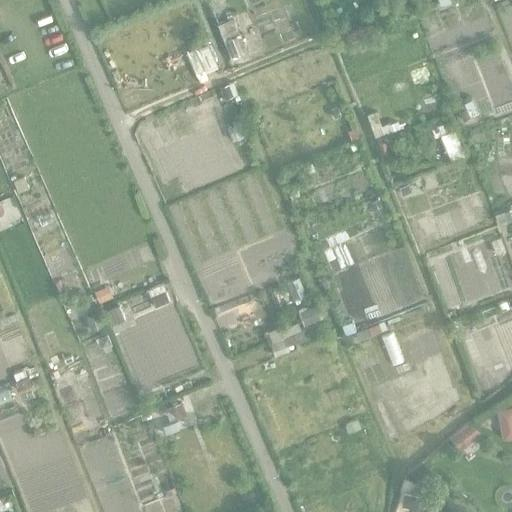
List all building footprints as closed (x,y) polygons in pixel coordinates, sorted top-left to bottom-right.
[(234,15),(218,21),(231,54),(247,48),(234,15)] [(377,42),(369,45),(371,52),(379,49),(377,42)] [(228,82),(221,85),(226,96),(233,93),(228,82)] [(337,106),(330,109),(333,116),(340,113),(337,106)] [(468,107),(461,110),(464,119),(471,116),(468,107)] [(377,110),(367,113),(375,135),(389,130),(386,121),(382,123),(377,110)] [(397,119),(388,122),(390,130),(399,127),(397,119)] [(450,121),(438,126),(450,160),(464,155),(454,129),(453,129),(450,121)] [(297,168),(287,172),(290,178),(300,174),(297,168)] [(24,176),(13,181),(18,191),(28,186),(24,176)] [(408,182),(397,185),(399,192),(403,194),(411,192),(408,182)] [(296,188),(288,191),(291,197),(299,194),(296,188)] [(377,198),(370,201),(374,208),(380,204),(377,198)] [(503,210),(494,213),(497,221),(506,218),(503,210)] [(163,283),(148,289),(155,305),(170,298),(163,283)] [(119,304),(106,310),(111,323),(125,318),(119,304)] [(316,305),(300,311),(305,323),(320,317),(316,305)] [(99,311),(86,317),(91,328),(104,322),(99,311)] [(352,320),(341,324),(345,335),(356,330),(352,320)] [(378,322),(355,331),(358,338),(381,329),(378,322)] [(279,326),(267,331),(272,341),(283,336),(279,326)] [(107,333),(99,337),(101,343),(105,344),(110,342),(107,333)] [(24,368),(13,372),(17,380),(28,375),(24,368)] [(17,380),(12,382),(16,390),(31,383),(28,375),(17,380)] [(67,380),(60,382),(62,389),(70,386),(67,380)] [(181,401),(164,407),(167,416),(185,410),(181,401)] [(503,439),(511,437),(511,405),(498,408),(503,439)] [(357,419),(345,424),(348,431),(360,426),(357,419)] [(468,424),(453,436),(462,448),(482,432),(468,424)] [(403,492),(402,506),(427,509),(428,495),(403,492)] [(176,494),(168,497),(171,505),(179,502),(176,494)]
